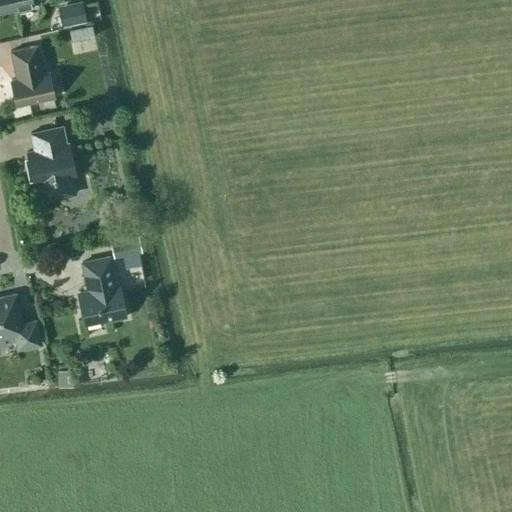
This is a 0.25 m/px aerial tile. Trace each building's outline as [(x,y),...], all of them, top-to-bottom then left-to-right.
[(0,0),(0,11),(31,4),(30,0),(0,0)] [(85,20),(80,0),(74,0),(55,4),(60,25),(85,20)] [(84,37),(81,26),(69,29),(71,40),(84,37)] [(15,77),(10,79),(15,104),(52,97),(47,71),(42,72),(36,44),(9,50),(15,77)] [(21,122),(2,123),(3,139),(22,137),(21,122)] [(64,144),(60,127),(30,133),(34,151),(26,152),(32,182),(38,181),(42,198),(67,193),(71,187),(68,174),(74,173),(67,143),(64,144)] [(140,250),(136,233),(108,239),(112,256),(140,250)] [(114,283),(108,255),(81,261),(87,291),(77,293),(83,323),(103,318),(103,321),(124,316),(117,282),(114,283)] [(14,293),(0,296),(0,336),(13,334),(16,348),(39,343),(34,320),(20,323),(14,293)]
